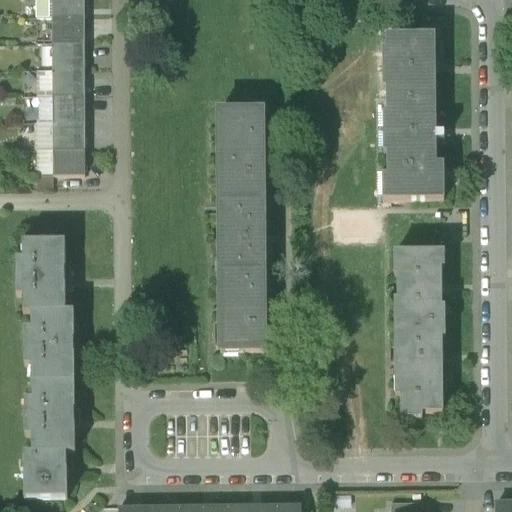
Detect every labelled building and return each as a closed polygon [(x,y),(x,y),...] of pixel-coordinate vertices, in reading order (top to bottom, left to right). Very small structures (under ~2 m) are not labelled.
[(36,0),(36,22),(52,22),(84,22),(84,0),(36,0)] [(52,22),(53,49),(85,49),(84,22),(52,22)] [(387,91),(387,105),(434,104),(433,39),(386,39),(386,54),(382,54),(383,91),(387,91)] [(53,49),(53,75),(85,75),(85,49),(53,49)] [(37,102),(53,101),(53,75),(37,75),(37,102)] [(53,75),(53,101),(85,101),(85,75),(53,75)] [(53,101),(37,102),(37,128),(53,128),(53,101)] [(53,101),(53,128),(85,128),(85,101),(53,101)] [(387,157),(387,169),(435,168),(434,104),(387,105),(387,119),(383,119),(383,157),(387,157)] [(223,192),(223,208),(263,208),(262,116),(222,116),(222,136),(218,136),(218,155),(223,155),(223,167),(218,167),(218,192),(223,192)] [(53,128),(53,154),(85,154),(85,128),(53,128)] [(43,181),(53,181),(53,154),(43,154),(43,181)] [(85,181),(85,154),(53,154),(53,181),(85,181)] [(443,168),(435,168),(387,169),(387,179),(382,179),(383,205),(384,205),(443,205),(443,168)] [(223,264),(223,278),(263,278),(263,208),(223,208),(219,208),(219,230),(223,229),(223,242),(219,242),(219,264),(223,264)] [(23,317),(31,317),(31,316),(66,316),(66,288),(65,289),(65,273),(66,273),(66,245),(22,246),(23,263),(16,263),(16,300),(23,300),(23,317)] [(394,305),(394,329),(444,328),(443,312),(440,312),(440,273),(443,273),(443,257),(393,258),(393,281),(397,281),(397,304),(394,305)] [(264,357),(263,278),(223,278),(219,278),(219,293),(224,293),(224,312),(220,312),(220,353),(242,353),(243,357),(264,357)] [(31,370),(31,387),(75,386),(74,358),(73,344),(75,344),(74,316),(66,316),(31,316),(31,317),(31,333),(24,333),(25,370),(31,370)] [(444,344),(444,328),(394,329),(395,400),(400,400),(400,424),(422,424),(422,418),(441,417),(440,344),(444,344)] [(31,440),(32,457),(67,457),(75,457),(75,429),(74,429),(74,414),(75,414),(75,386),(31,387),(31,403),(25,403),(25,440),(31,440)] [(32,457),(24,457),(24,503),(68,503),(67,473),(66,473),(66,458),(67,458),(67,457),(32,457)]
